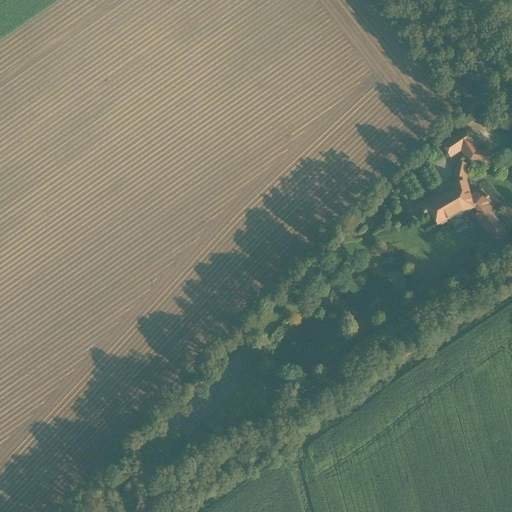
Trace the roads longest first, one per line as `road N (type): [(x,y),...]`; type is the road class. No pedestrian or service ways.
road 1 (track): [(511,63),(68,511)]
road 2 (unknown): [(350,329),(511,155)]
